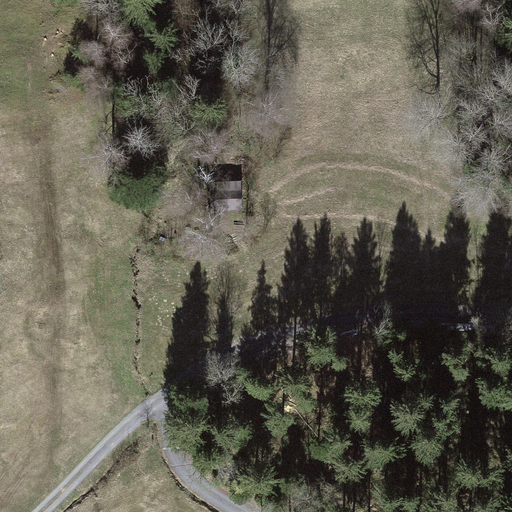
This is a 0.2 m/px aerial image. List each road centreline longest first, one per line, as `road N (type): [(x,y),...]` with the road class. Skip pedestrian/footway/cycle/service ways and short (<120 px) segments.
road 1 (track): [(511,306),(461,295),(382,294),(309,308),(235,337),(152,400)]
road 2 (track): [(152,400),(36,511)]
road 3 (track): [(246,511),(183,466),(152,400)]
